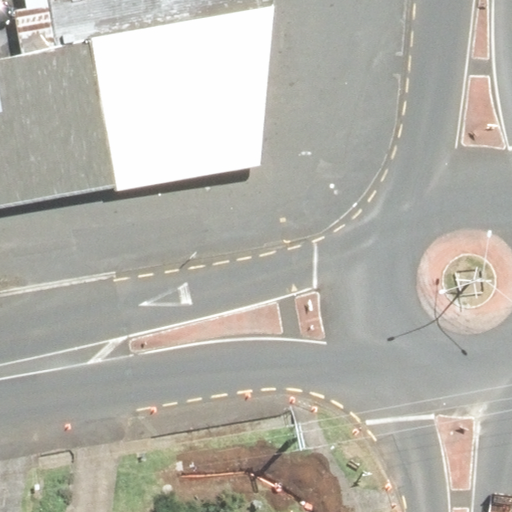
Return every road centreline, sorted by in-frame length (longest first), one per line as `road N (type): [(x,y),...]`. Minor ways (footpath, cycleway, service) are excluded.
road 1 (tertiary): [(362,352),(156,379),(94,350)]
road 2 (tertiary): [(94,350),(140,311),(347,263)]
road 3 (tertiary): [(429,166),(443,0)]
road 4 (tertiary): [(347,263),(363,222),(391,189),(429,166)]
road 5 (unclassified): [(423,511),(422,473),(400,394)]
